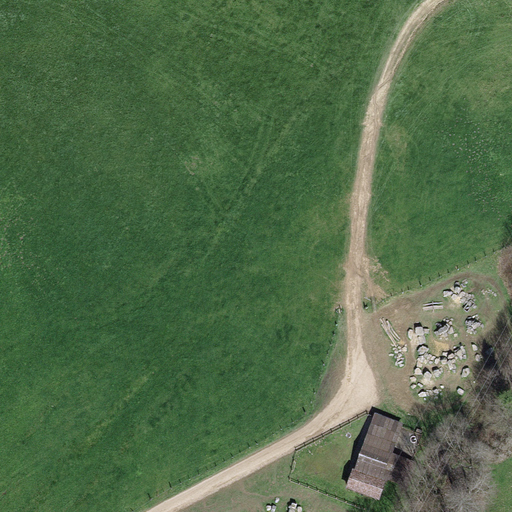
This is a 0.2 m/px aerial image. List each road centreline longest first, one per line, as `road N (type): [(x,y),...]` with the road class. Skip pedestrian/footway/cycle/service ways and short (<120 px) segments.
road 1 (track): [(437,0),(396,42),(362,168),(352,281),(361,404)]
road 2 (track): [(153,511),(361,404)]
